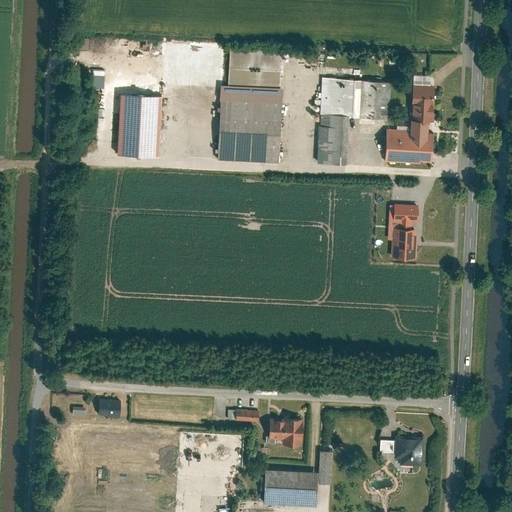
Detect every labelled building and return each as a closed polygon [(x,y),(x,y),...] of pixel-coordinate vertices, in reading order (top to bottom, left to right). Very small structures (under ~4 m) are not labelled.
[(234,47),(232,81),(284,84),(286,49),(234,47)] [(394,80),(325,75),(322,113),(353,115),(392,117),(394,80)] [(225,84),(221,156),(283,160),(287,88),(225,84)] [(434,102),(434,87),(411,86),(410,101),(412,101),(431,102),(434,102)] [(167,93),(125,91),(123,152),(164,154),(167,93)] [(430,119),(431,102),(412,101),(411,118),(427,118),(430,119)] [(351,162),(353,115),(322,113),(319,160),(351,162)] [(427,118),(411,118),(410,130),(426,131),(427,118)] [(410,130),(389,128),(387,160),(435,162),(430,132),(426,131),(410,130)] [(391,239),(390,257),(416,258),(417,233),(416,233),(416,227),(412,227),(412,220),(417,221),(418,204),(394,203),(394,205),(390,205),(388,239),(391,239)] [(124,399),(102,397),(102,400),(101,411),(123,413),(124,399)] [(93,411),(101,411),(102,400),(94,400),(93,411)] [(88,406),(75,405),(75,413),(87,414),(88,406)] [(229,418),(239,419),(240,408),(230,407),(229,418)] [(262,409),(240,408),(239,419),(261,420),(262,409)] [(284,417),(272,417),(271,436),(286,437),(285,441),(306,442),(307,416),(285,415),(284,417)] [(427,436),(400,434),(400,440),(399,451),(399,455),(405,455),(405,462),(426,463),(427,436)] [(400,440),(383,439),(382,450),(399,451),(400,440)] [(270,446),(260,445),(259,457),(269,457),(270,446)] [(335,482),(336,449),(323,448),(321,481),(335,482)] [(320,470),(268,467),(266,501),(318,504),(320,470)]
